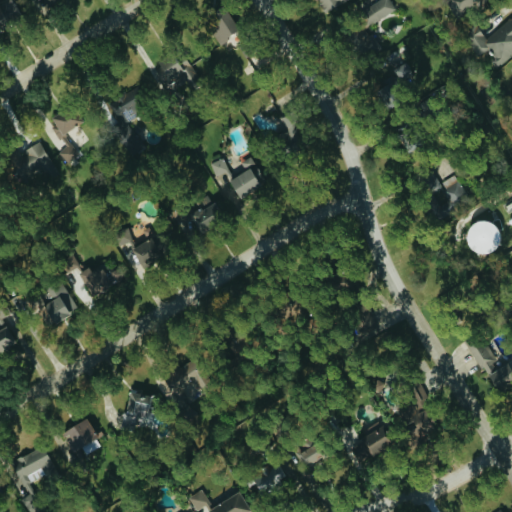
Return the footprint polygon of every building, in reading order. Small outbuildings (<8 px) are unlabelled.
[(0,0),(0,24),(13,24),(12,0),(0,0)] [(382,0),(357,10),(364,26),(396,12),(390,0),(382,0)] [(238,33),(227,9),(207,19),(218,42),(238,33)] [(511,16),(486,38),(476,26),(464,36),(480,56),(486,51),(499,67),(511,56),(511,16)] [(361,55),(377,43),(362,25),(347,37),(361,55)] [(165,87),(177,82),(179,87),(198,78),(187,54),(156,69),(165,87)] [(414,75),(406,62),(394,70),(402,83),(414,75)] [(130,119),(146,112),(136,89),(110,100),(123,129),(117,132),(128,157),(144,150),(130,119)] [(298,117),(278,118),(279,152),(299,151),(298,117)] [(61,172),(39,141),(22,153),(17,146),(5,155),(25,183),(39,173),(46,183),(61,172)] [(246,170),(228,181),(239,199),(267,182),(251,156),(241,162),(246,170)] [(222,176),(226,182),(234,178),(223,157),(210,164),(217,178),(222,176)] [(430,196),(443,188),(432,171),(419,179),(430,196)] [(470,200),(456,174),(441,182),(445,190),(428,199),(438,217),(470,200)] [(174,216),(181,228),(187,224),(194,235),(223,219),(210,196),(174,216)] [(501,222),(466,222),(466,252),(501,252),(501,222)] [(115,234),(119,246),(133,241),(129,229),(115,234)] [(149,237),(130,252),(143,269),(162,254),(149,237)] [(64,272),(79,268),(74,253),(59,257),(64,272)] [(119,280),(107,261),(89,272),(87,268),(77,274),(88,292),(81,296),(84,301),(119,280)] [(78,308),(61,280),(46,289),(53,299),(41,307),(51,325),(78,308)] [(379,337),(373,309),(354,313),(360,341),(379,337)] [(0,353),(17,344),(7,327),(0,330),(0,353)] [(470,348),(485,376),(499,368),(485,341),(470,348)] [(511,368),(507,362),(486,377),(498,394),(511,384),(511,368)] [(370,387),(380,393),(386,384),(376,378),(370,387)] [(413,387),(419,401),(428,398),(422,383),(413,387)] [(436,431),(417,403),(397,418),(416,445),(436,431)] [(60,434),(73,453),(98,437),(85,417),(60,434)] [(357,457),(392,449),(387,428),(360,434),(362,444),(354,445),(357,457)] [(296,454),(304,468),(321,458),(313,445),(296,454)] [(22,493),(32,488),(30,484),(57,471),(44,446),(7,465),(22,493)] [(283,488),(280,478),(284,477),(281,465),(245,475),(249,488),(256,485),(259,495),(283,488)] [(202,490),(189,497),(197,511),(209,504),(202,490)] [(205,511),(250,511),(238,492),(205,511)]
